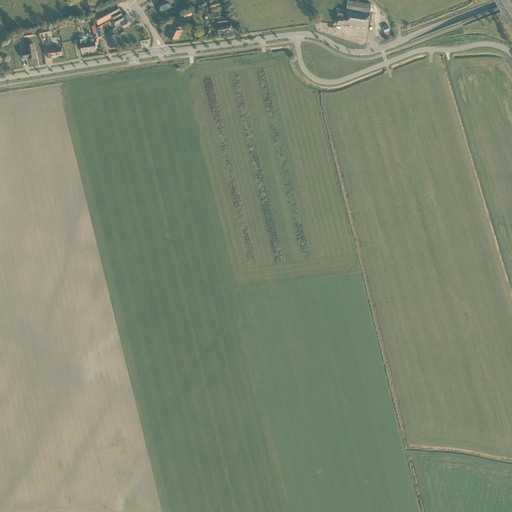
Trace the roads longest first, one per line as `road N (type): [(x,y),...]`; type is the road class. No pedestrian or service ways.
road 1 (unclassified): [(511,55),(493,44),(425,49),(324,82),(303,69),(297,34)]
road 2 (tertiary): [(297,34),(363,53),(509,0)]
road 3 (tertiary): [(0,78),(160,53)]
road 4 (tertiary): [(160,53),(297,34)]
